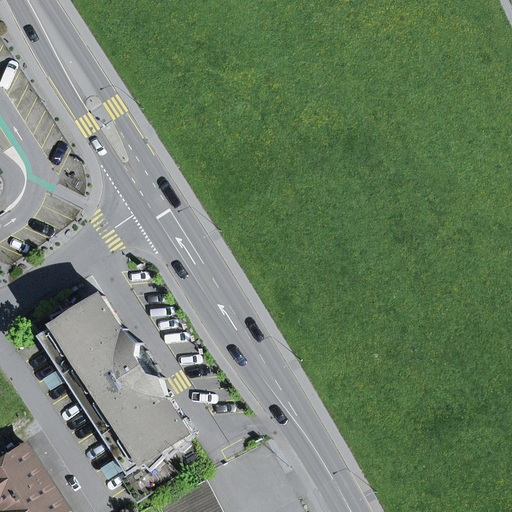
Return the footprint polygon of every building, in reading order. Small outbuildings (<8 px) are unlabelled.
[(148,465),(155,472),(168,459),(194,435),(172,400),(164,380),(154,377),(148,366),(141,356),(143,346),(128,331),(105,296),(65,312),(61,306),(34,324),(62,369),(66,374),(70,380),(120,458),(127,470),(131,475),(148,465)] [(164,380),(166,378),(145,344),(143,346),(141,356),(148,366),(154,377),(164,380)] [(53,391),(70,380),(66,374),(62,369),(45,380),(53,391)] [(71,511),(30,448),(26,451),(46,482),(65,511),(71,511)] [(46,482),(26,451),(0,467),(0,506),(2,510),(46,482)] [(110,481),(127,470),(120,458),(103,469),(110,481)] [(124,480),(139,504),(184,475),(168,459),(155,472),(148,465),(131,475),(124,480)] [(163,511),(225,511),(209,480),(160,505),(163,511)] [(3,511),(65,511),(46,482),(2,510),(3,511)]
